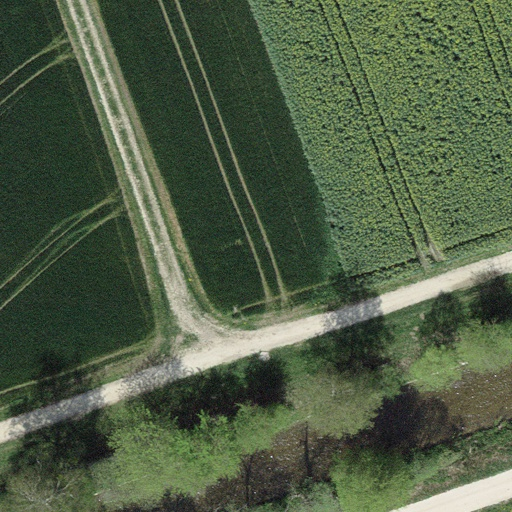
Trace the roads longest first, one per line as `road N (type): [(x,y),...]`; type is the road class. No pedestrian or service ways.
road 1 (track): [(69,0),(199,359)]
road 2 (track): [(511,260),(199,359)]
road 3 (track): [(199,359),(0,432)]
